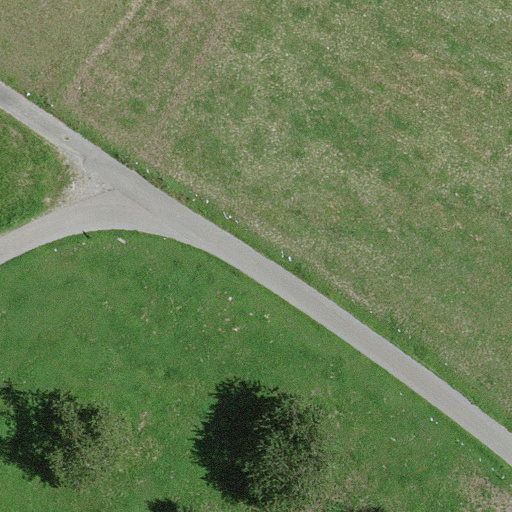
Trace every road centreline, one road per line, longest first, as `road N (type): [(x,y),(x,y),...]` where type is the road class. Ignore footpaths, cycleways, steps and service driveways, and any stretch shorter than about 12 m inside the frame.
road 1 (unclassified): [(160,212),(351,332),(511,453)]
road 2 (track): [(0,102),(160,212)]
